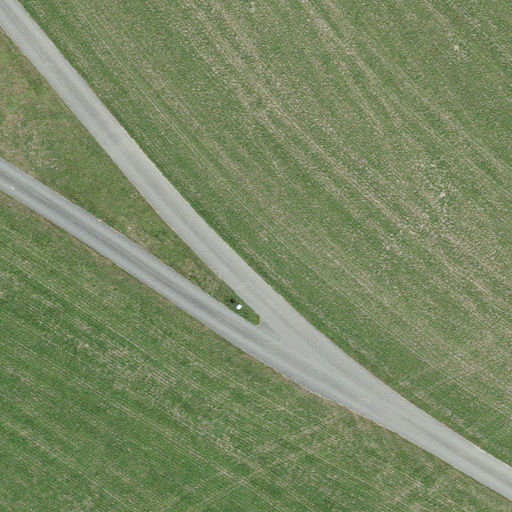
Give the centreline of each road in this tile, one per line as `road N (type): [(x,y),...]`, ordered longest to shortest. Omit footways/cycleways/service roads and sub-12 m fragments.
road 1 (unclassified): [(309,358),(0,1)]
road 2 (unclassified): [(309,358),(245,335),(0,177)]
road 3 (unclassified): [(511,483),(309,358)]
